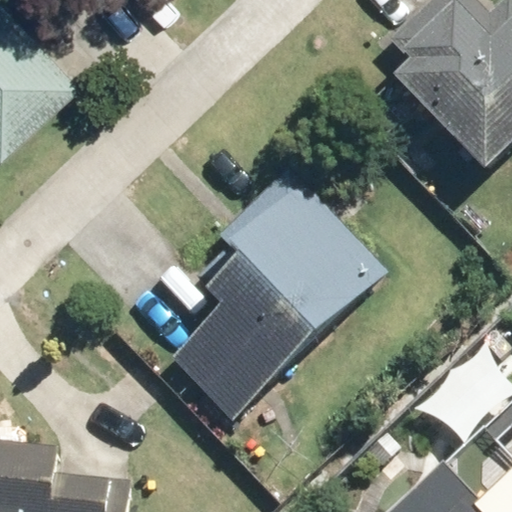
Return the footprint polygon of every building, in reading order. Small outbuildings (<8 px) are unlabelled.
[(8,0),(0,0),(0,152),(14,166),(95,88),(8,0)] [(511,38),(477,0),(446,0),(398,43),(504,160),(511,151),(511,38)] [(390,287),(380,275),(381,275),(305,190),(228,258),(262,295),(194,355),(247,413),(390,287)] [(511,511),(511,446),(460,496),(426,461),(372,511),(511,511)] [(127,511),(130,478),(0,467),(0,511),(127,511)]
